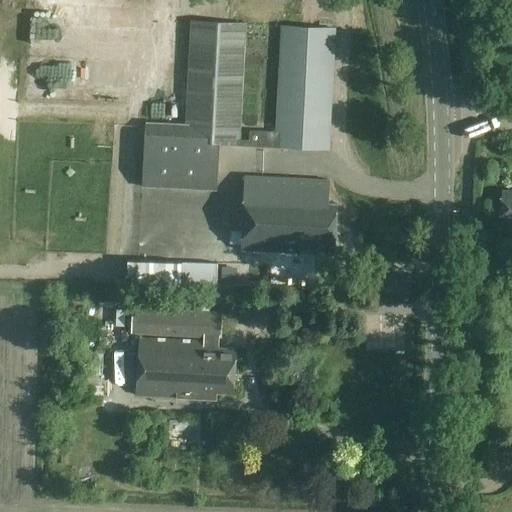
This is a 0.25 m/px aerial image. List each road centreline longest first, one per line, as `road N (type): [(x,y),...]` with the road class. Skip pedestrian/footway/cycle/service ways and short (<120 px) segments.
road 1 (tertiary): [(432,511),(441,127)]
road 2 (tertiary): [(441,127),(428,0)]
